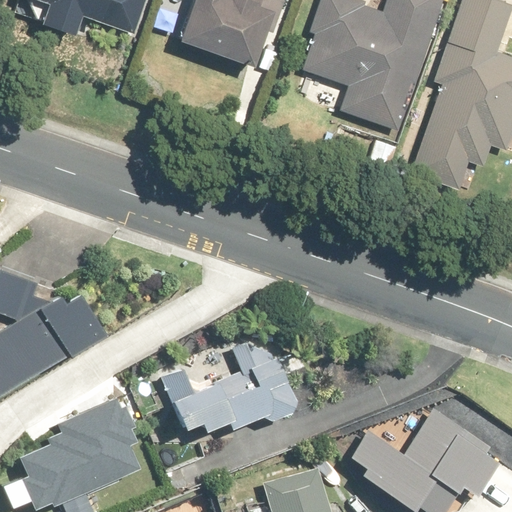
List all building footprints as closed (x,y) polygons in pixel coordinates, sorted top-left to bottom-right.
[(35,0),(52,6),(46,23),(79,35),(86,16),(135,34),(146,0),(35,0)] [(193,0),(179,39),(260,68),(284,0),(193,0)] [(341,112),(401,130),(441,0),(388,0),(384,13),(362,6),(363,0),(319,0),(309,31),(316,33),(305,70),(350,84),(341,112)] [(511,56),(499,52),(511,15),(511,4),(498,0),(462,0),(433,80),(444,84),(417,159),(463,176),(468,161),(485,167),(493,145),(505,149),(511,130),(511,56)] [(0,332),(0,393),(71,350),(74,355),(110,332),(78,283),(61,293),(0,268),(0,311),(20,320),(0,332)] [(178,400),(189,428),(205,421),(209,431),(229,423),(231,429),(266,415),(267,415),(268,416),(269,416),(270,417),(271,417),(272,418),(273,418),(274,418),(276,418),(277,419),(278,419),(279,419),(280,419),(281,418),(283,418),(284,418),(285,417),(286,417),(287,416),(288,416),(289,415),(290,415),(291,414),(292,413),(292,412),(293,411),(294,410),(295,409),(295,408),(296,407),(296,406),(296,405),(297,404),(297,403),(297,402),(279,356),(263,363),(253,338),(233,346),(243,371),(212,384),(205,364),(187,371),(196,393),(178,400)] [(274,511),(334,511),(320,466),(266,483),(274,511)]
